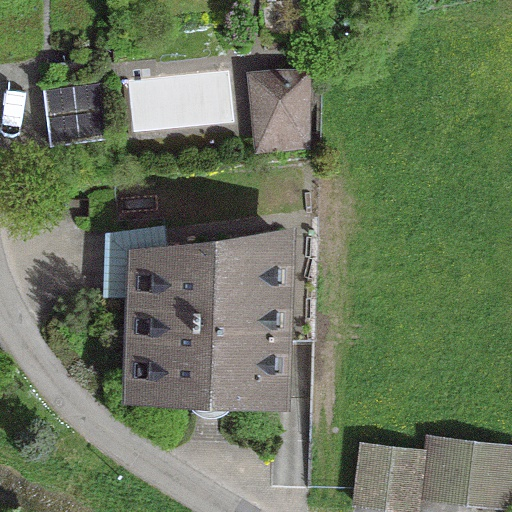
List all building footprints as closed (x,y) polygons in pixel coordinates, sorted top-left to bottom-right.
[(81,84),(79,63),(49,66),(51,87),(39,88),(43,118),(46,148),(105,141),(99,82),(81,84)] [(259,145),(297,141),(298,79),(273,79),(252,81),(259,145)] [(271,398),(273,342),(276,238),(146,255),(141,394),(271,398)] [(417,498),(507,509),(511,468),(511,448),(424,438),(417,498)] [(407,511),(411,511),(413,498),(418,453),(358,445),(351,505),(407,511)]
